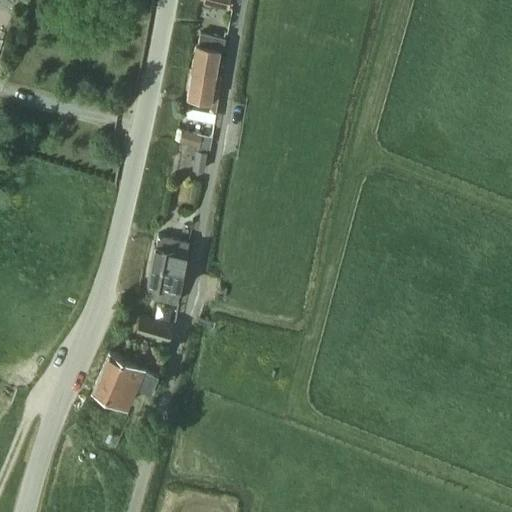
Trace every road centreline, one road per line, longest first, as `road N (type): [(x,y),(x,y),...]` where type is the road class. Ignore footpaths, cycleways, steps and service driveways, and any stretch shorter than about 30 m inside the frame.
road 1 (tertiary): [(25,511),(50,424),(102,302),(169,0)]
road 2 (unclassified): [(133,511),(184,311),(242,0)]
road 3 (track): [(0,481),(31,409),(74,360)]
